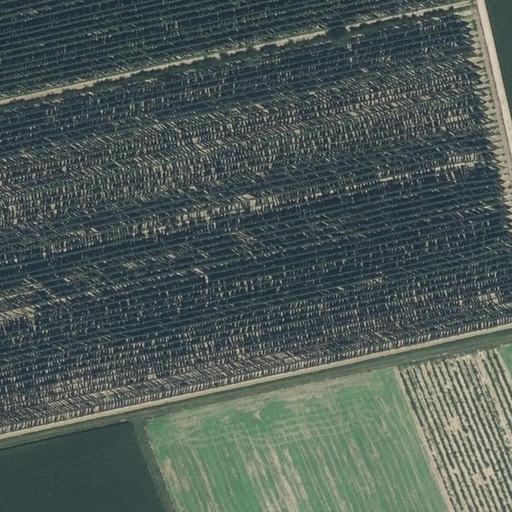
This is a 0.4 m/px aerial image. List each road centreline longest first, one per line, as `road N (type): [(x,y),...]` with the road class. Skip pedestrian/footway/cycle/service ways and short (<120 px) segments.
road 1 (track): [(0,446),(511,342)]
road 2 (track): [(484,0),(511,134)]
